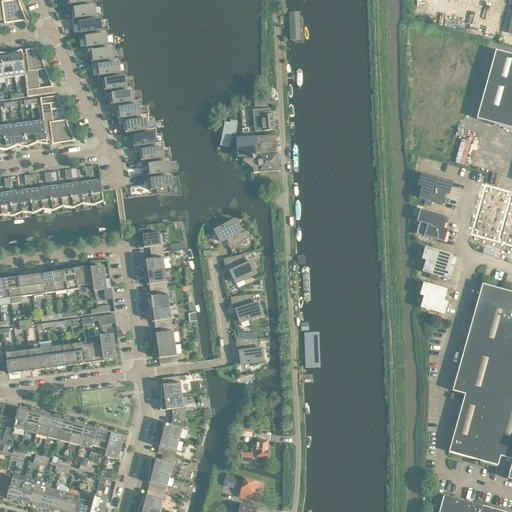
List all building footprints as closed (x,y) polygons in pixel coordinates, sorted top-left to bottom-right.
[(0,0),(0,20),(8,19),(9,23),(26,20),(18,0),(13,0),(5,1),(4,0),(0,0)] [(72,18),(72,19),(101,15),(101,14),(95,15),(94,7),(96,7),(96,1),(66,5),(67,11),(72,10),(73,18),(72,18)] [(302,42),(301,13),(290,14),(290,42),(302,42)] [(78,33),(107,29),(101,30),(100,22),(102,21),(101,15),(72,19),(73,25),(77,25),(79,33),(78,33)] [(84,47),(84,48),(114,44),(113,43),(107,44),(106,36),(108,36),(107,29),(78,33),(79,40),(83,39),(84,47)] [(90,61),(90,62),(120,58),(120,57),(113,58),(112,50),(114,50),(114,44),(84,48),(85,54),(90,53),(91,61),(90,61)] [(21,50),(25,75),(27,97),(55,93),(55,92),(55,93),(54,93),(53,87),(53,86),(40,89),(37,70),(46,69),(37,48),(25,50),(26,53),(22,54),(22,50),(21,50)] [(22,75),(25,75),(21,50),(11,55),(14,76),(14,77),(22,76),(22,75)] [(511,54),(495,50),(476,119),(511,128),(511,54)] [(11,77),(14,76),(11,55),(1,53),(4,78),(12,77),(11,77)] [(97,75),(97,76),(126,72),(119,73),(118,65),(121,64),(120,58),(90,62),(91,68),(96,67),(97,75)] [(103,82),(104,91),(133,86),(126,87),(125,79),(127,79),(126,72),(97,76),(98,82),(103,82)] [(110,96),(111,105),(141,101),(141,100),(133,101),(132,93),(134,93),(133,86),(104,91),(105,97),(110,96)] [(40,98),(43,120),(47,145),(46,141),(56,140),(57,143),(74,141),(66,120),(53,122),(51,110),(61,109),(59,102),(57,102),(56,97),(57,97),(56,96),(40,98)] [(117,110),(118,119),(148,115),(148,114),(140,115),(139,107),(141,107),(141,101),(111,105),(112,111),(117,110)] [(255,111),(255,118),(257,132),(274,130),(273,115),(270,115),(269,110),(255,111)] [(124,124),(125,133),(156,129),(156,128),(147,129),(146,121),(149,121),(148,115),(118,119),(119,125),(124,124)] [(33,121),(33,122),(36,143),(47,145),(43,120),(40,121),(40,120),(33,121)] [(225,123),(221,139),(230,141),(231,133),(235,134),(236,122),(230,121),(230,124),(225,123)] [(30,122),(23,123),(26,147),(36,143),(33,122),(30,122)] [(16,124),(13,124),(16,146),(26,147),(23,123),(16,124)] [(10,125),(3,125),(6,150),(16,146),(13,124),(10,125)] [(132,138),(133,147),(164,143),(163,142),(155,143),(154,135),(157,135),(156,129),(125,133),(126,133),(127,139),(132,138)] [(237,158),(242,157),(243,161),(244,162),(253,168),(253,173),(279,171),(275,135),(247,138),(235,139),(237,158)] [(462,138),(455,161),(464,164),(471,141),(462,138)] [(141,160),(141,161),(170,157),(170,156),(163,157),(162,150),(164,149),(164,143),(133,147),(134,147),(135,153),(140,152),(141,160)] [(143,175),(143,176),(172,172),(172,171),(170,172),(169,164),(171,163),(170,157),(141,161),(142,167),(146,167),(147,175),(143,175)] [(172,172),(143,176),(144,182),(148,181),(150,190),(156,189),(156,194),(170,194),(170,193),(169,193),(169,188),(172,187),(171,179),(173,178),(172,172)] [(421,187),(418,198),(442,205),(444,198),(446,198),(444,197),(445,193),(449,194),(453,182),(421,173),(418,185),(421,187)] [(97,180),(90,181),(93,206),(103,201),(100,180),(97,180)] [(82,182),(80,182),(83,204),(93,206),(90,181),(82,182)] [(77,183),(69,184),(73,208),(83,204),(80,182),(77,183)] [(62,185),(59,185),(62,207),(73,208),(69,184),(62,185)] [(511,191),(485,184),(471,234),(511,245),(511,191)] [(57,185),(49,186),(53,211),(62,207),(59,185),(57,186),(57,185)] [(42,188),(39,188),(42,210),(53,211),(49,186),(42,187),(42,188)] [(36,188),(29,189),(32,214),(42,210),(39,188),(36,188)] [(22,190),(19,191),(22,213),(32,214),(29,189),(22,190)] [(16,191),(9,192),(12,217),(22,213),(19,191),(16,191)] [(1,193),(0,193),(0,202),(2,215),(12,217),(9,192),(1,193)] [(416,234),(444,242),(448,229),(444,228),(447,217),(420,209),(417,222),(419,222),(416,234)] [(214,230),(218,237),(221,242),(226,239),(228,242),(226,244),(231,251),(250,237),(245,231),(241,233),(240,232),(241,231),(235,220),(218,229),(218,228),(214,230)] [(149,247),(150,253),(163,251),(162,245),(161,245),(160,233),(152,234),(151,228),(139,230),(138,249),(149,247)] [(425,260),(422,272),(430,274),(429,278),(437,280),(438,276),(450,280),(453,267),(450,266),(453,255),(425,247),(421,259),(425,260)] [(140,261),(143,273),(165,270),(163,258),(164,258),(163,251),(150,253),(151,259),(140,261)] [(223,260),(225,268),(231,266),(232,270),(230,271),(234,280),(235,284),(243,280),(256,274),(251,262),(246,264),(246,262),(247,262),(245,254),(223,260)] [(312,264),(301,265),(303,310),(313,310),(312,264)] [(103,266),(91,268),(94,291),(106,289),(103,266)] [(86,267),(75,268),(78,289),(78,286),(93,284),(94,291),(91,268),(86,269),(86,267)] [(64,270),(66,291),(78,289),(75,268),(66,269),(66,272),(64,272),(64,270)] [(53,271),(52,271),(55,292),(66,291),(64,270),(55,271),(55,273),(53,273),(53,271)] [(148,281),(150,291),(168,288),(167,288),(165,270),(143,273),(146,282),(148,281)] [(41,273),(44,294),(55,292),(52,271),(43,273),(44,275),(42,275),(41,273)] [(30,274),(33,295),(33,299),(44,298),(44,294),(41,273),(32,274),(32,276),(30,277),(30,274)] [(19,276),(18,276),(21,297),(33,295),(30,274),(21,276),(21,278),(19,278),(19,276)] [(7,277),(10,298),(11,304),(22,302),(21,297),(18,276),(10,277),(10,279),(8,280),(8,277),(7,277)] [(0,299),(10,298),(7,277),(0,278),(0,299)] [(444,301),(447,289),(423,283),(420,295),(423,296),(420,308),(444,315),(448,302),(444,301)] [(511,292),(482,284),(452,391),(465,394),(448,452),(497,466),(500,456),(511,459),(511,461),(507,479),(511,479),(511,292)] [(145,298),(149,310),(170,307),(168,295),(169,295),(168,288),(150,291),(155,290),(156,296),(145,298)] [(230,297),(232,306),(238,305),(238,309),(236,310),(239,319),(240,323),(247,320),(261,316),(258,303),(253,305),(253,303),(254,303),(253,294),(230,297)] [(97,309),(97,313),(110,312),(109,305),(97,307),(97,309)] [(153,318),(155,328),(173,325),(172,325),(170,307),(149,310),(151,319),(153,318)] [(150,334),(154,347),(175,344),(173,332),(174,332),(173,325),(155,328),(160,327),(161,333),(150,334)] [(2,330),(3,334),(9,333),(10,337),(15,337),(14,328),(2,330)] [(316,379),(314,332),(305,332),(307,379),(316,379)] [(112,335),(101,336),(104,359),(115,358),(112,335)] [(85,342),(88,363),(99,362),(99,360),(104,359),(101,336),(100,336),(101,343),(86,345),(85,342)] [(236,347),(242,347),(241,351),(239,352),(241,361),(240,361),(241,365),(249,364),(249,363),(263,362),(262,349),(257,349),(257,347),(258,348),(258,339),(236,338),(236,347)] [(85,342),(74,344),(77,365),(77,363),(79,362),(79,364),(88,363),(85,342)] [(28,344),(29,350),(31,371),(32,371),(31,369),(34,369),(34,371),(43,369),(40,349),(39,343),(28,344)] [(74,344),(62,345),(65,366),(66,366),(65,364),(67,364),(68,366),(77,365),(74,344)] [(175,344),(154,347),(156,355),(159,355),(160,365),(177,362),(175,344)] [(62,345),(51,347),(54,368),(54,366),(56,365),(56,368),(65,366),(62,345)] [(51,347),(40,349),(43,369),(43,367),(45,367),(45,369),(54,368),(51,347)] [(29,350),(17,352),(20,373),(20,372),(20,370),(22,370),(23,372),(31,371),(29,350)] [(20,373),(17,352),(7,353),(7,352),(5,353),(8,374),(9,374),(9,372),(11,371),(11,374),(20,373)] [(161,389),(161,398),(182,395),(179,376),(162,379),(163,388),(161,389)] [(172,409),(173,417),(186,418),(185,407),(183,407),(182,395),(161,398),(160,411),(172,409)] [(5,404),(3,416),(13,419),(13,416),(9,415),(11,409),(12,405),(11,405),(10,405),(5,404)] [(13,429),(25,432),(30,411),(21,409),(21,411),(19,410),(19,408),(13,429)] [(25,432),(36,435),(41,414),(32,412),(32,414),(30,413),(30,411),(25,432)] [(36,435),(47,438),(52,417),(44,415),(43,417),(41,416),(41,414),(36,435)] [(47,438),(58,440),(63,420),(55,417),(54,420),(52,419),(53,417),(52,417),(47,438)] [(160,422),(158,434),(179,440),(182,428),(183,429),(186,418),(173,417),(171,424),(160,422)] [(58,440),(69,443),(74,423),(66,420),(65,422),(63,422),(64,420),(63,420),(58,440)] [(69,443),(80,446),(85,425),(77,423),(76,425),(74,425),(75,423),(74,423),(69,443)] [(80,446),(91,449),(96,428),(88,426),(87,428),(85,428),(86,426),(85,425),(80,446)] [(240,437),(249,439),(250,427),(241,426),(240,432),(240,437)] [(105,457),(106,457),(111,434),(107,433),(107,431),(96,428),(91,449),(92,446),(107,450),(105,457)] [(111,434),(106,457),(117,460),(123,437),(111,434)] [(160,444),(157,453),(176,458),(174,457),(179,440),(158,434),(157,444),(160,444)] [(242,452),(242,461),(251,462),(255,462),(255,464),(262,465),(263,458),(267,458),(268,441),(257,440),(257,446),(251,446),(251,453),(242,452)] [(234,448),(231,456),(238,458),(241,450),(234,448)] [(150,458),(149,470),(170,476),(173,464),(174,464),(176,458),(157,453),(157,454),(163,455),(161,460),(150,458)] [(150,480),(148,489),(165,494),(170,476),(149,470),(148,479),(150,480)] [(225,485),(241,489),(243,479),(228,475),(225,485)] [(9,500),(18,502),(23,481),(13,479),(13,478),(12,478),(7,499),(8,497),(10,497),(9,500)] [(243,479),(241,489),(238,498),(257,502),(262,483),(243,478),(243,479)] [(20,502),(29,505),(34,484),(23,481),(18,502),(19,500),(21,500),(20,502)] [(31,505),(40,508),(45,487),(34,484),(29,505),(30,503),(32,503),(31,505)] [(56,511),(62,511),(67,493),(68,490),(67,488),(60,486),(57,487),(56,490),(51,511),(52,508),(54,509),(53,511),(56,511)] [(42,508),(51,511),(56,490),(45,487),(40,508),(41,506),(43,506),(42,508)] [(143,498),(139,506),(160,511),(165,494),(148,489),(145,498),(143,498)] [(65,511),(74,511),(79,496),(67,493),(62,511),(63,511),(65,511)] [(91,511),(95,496),(95,497),(79,493),(79,496),(74,511),(91,511)] [(444,495),(438,511),(504,511),(496,510),(444,495)] [(95,496),(91,511),(103,511),(107,499),(95,496)] [(241,504),(233,502),(232,508),(239,510),(238,511),(254,511),(255,508),(241,504)]
